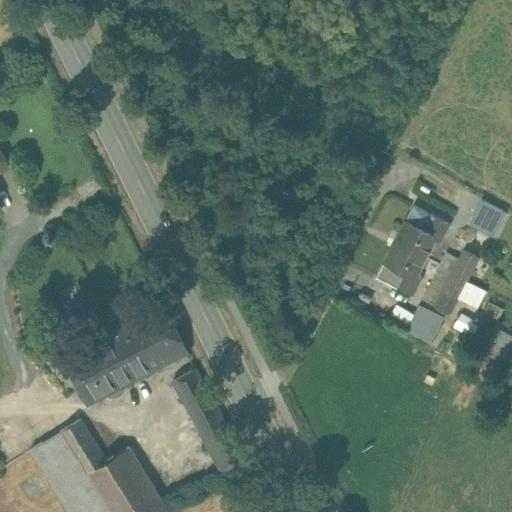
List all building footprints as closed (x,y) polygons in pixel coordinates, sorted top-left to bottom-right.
[(492,234),(505,207),(479,195),(466,222),(492,234)] [(449,223),(414,205),(395,240),(425,256),(434,239),(439,242),(449,223)] [(425,256),(395,240),(377,276),(412,294),(422,275),(417,273),(425,256)] [(478,256),(464,249),(460,258),(453,270),(467,278),(478,256)] [(460,258),(447,251),(440,263),(453,270),(460,258)] [(440,263),(433,260),(427,272),(434,276),(423,298),(435,305),(453,270),(440,263)] [(508,274),(490,264),(484,274),(502,284),(508,274)] [(435,305),(449,313),(456,299),(463,286),(467,278),(453,270),(435,305)] [(502,284),(501,286),(507,289),(508,287),(511,290),(511,289),(511,275),(508,274),(502,284)] [(463,286),(456,299),(467,305),(474,291),(463,286)] [(503,309),(489,302),(484,311),(498,319),(503,309)] [(163,304),(65,355),(88,400),(187,349),(163,304)] [(436,314),(419,305),(413,315),(430,325),(436,314)] [(217,406),(195,366),(173,378),(222,469),(242,457),(217,406)] [(106,459),(81,417),(31,447),(70,511),(169,511),(129,445),(106,459)]
